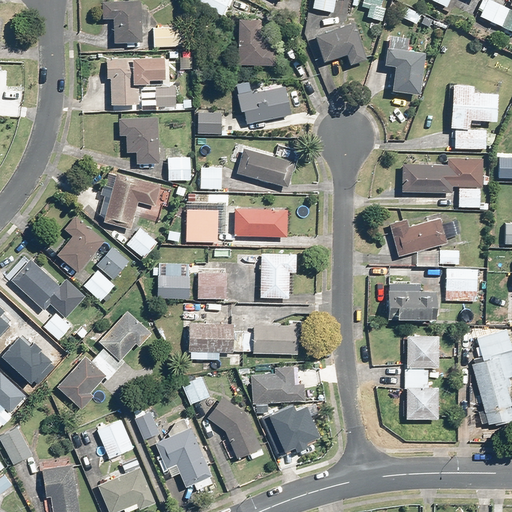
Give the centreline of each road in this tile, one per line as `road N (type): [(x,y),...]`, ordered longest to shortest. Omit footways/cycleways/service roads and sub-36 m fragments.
road 1 (residential): [(346,135),(344,347),(361,476)]
road 2 (residential): [(46,0),(46,143),(0,214)]
road 3 (tertiary): [(361,476),(511,473)]
